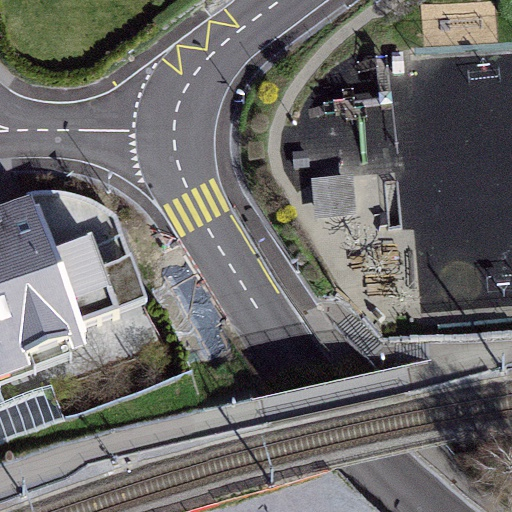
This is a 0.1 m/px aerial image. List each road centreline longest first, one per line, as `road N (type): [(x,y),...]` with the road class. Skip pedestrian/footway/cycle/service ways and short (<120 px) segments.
road 1 (residential): [(177,126),(200,212),(274,327),(338,413),(430,511)]
road 2 (residential): [(0,132),(177,126)]
road 3 (residential): [(283,0),(198,69),(177,126)]
